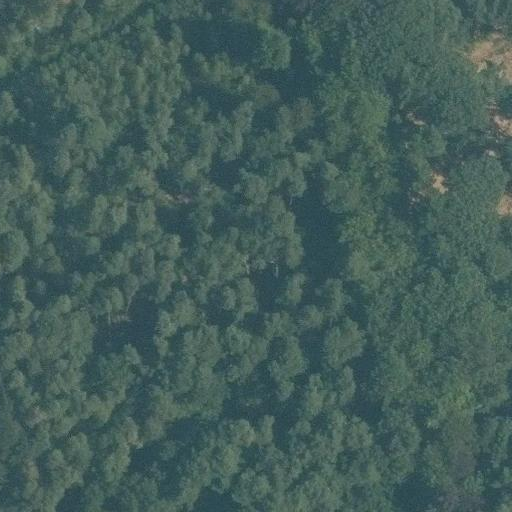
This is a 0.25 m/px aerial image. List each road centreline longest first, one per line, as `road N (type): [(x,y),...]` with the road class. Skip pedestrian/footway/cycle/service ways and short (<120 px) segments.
road 1 (track): [(321,0),(428,511)]
road 2 (track): [(220,511),(511,350)]
road 3 (track): [(177,0),(0,95)]
road 4 (track): [(511,22),(440,55),(422,53),(411,0)]
